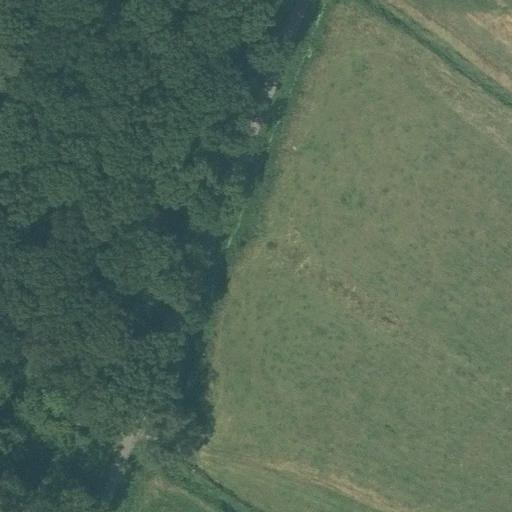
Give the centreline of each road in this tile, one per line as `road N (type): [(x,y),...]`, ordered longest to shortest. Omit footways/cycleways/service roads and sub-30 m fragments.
road 1 (unclassified): [(302,0),(100,511)]
road 2 (track): [(128,436),(164,437),(273,511)]
road 3 (track): [(128,436),(0,387)]
